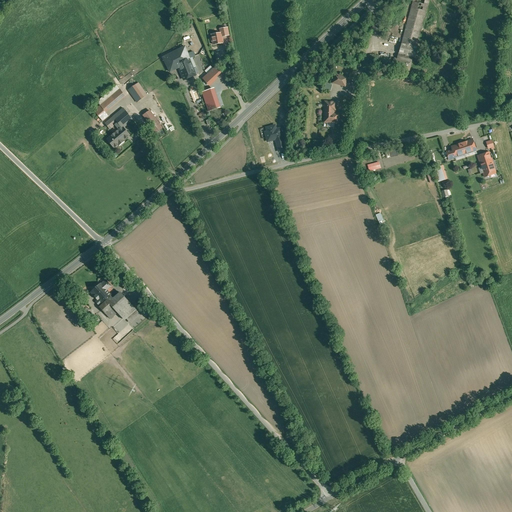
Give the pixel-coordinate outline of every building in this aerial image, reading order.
[(413,0),(402,44),(416,47),(417,43),(429,0),(413,0)] [(220,31),(220,34),(223,34),(223,39),(229,38),(228,30),(220,31)] [(220,34),(212,35),(213,46),(224,45),(223,39),(223,34),(220,34)] [(416,47),(402,44),(399,53),(413,57),(419,58),(421,49),(416,47)] [(185,46),(163,58),(170,72),(179,68),(178,64),(189,59),(190,58),(185,46)] [(413,57),(399,53),(397,59),(395,59),(394,63),(396,63),(395,69),(409,72),(411,63),(413,57)] [(189,59),(178,64),(179,68),(184,80),(196,75),(189,59)] [(216,67),(204,79),(209,84),(221,72),(216,67)] [(347,78),(336,75),(333,83),(345,86),(347,78)] [(147,95),(138,83),(128,90),(137,102),(147,95)] [(232,90),(227,85),(223,89),(228,94),(223,98),(226,101),(225,102),(227,104),(228,103),(230,106),(233,103),(237,100),(240,97),(232,90)] [(214,87),(200,91),(202,97),(216,93),(214,87)] [(120,89),(100,106),(104,110),(123,94),(120,89)] [(336,102),(325,102),(325,122),(339,123),(339,114),(334,114),(334,111),(336,108),(336,102)] [(104,110),(100,106),(94,111),(103,121),(109,116),(104,110)] [(123,108),(105,123),(110,129),(118,123),(115,119),(125,110),(123,108)] [(125,110),(115,119),(118,123),(122,128),(108,139),(115,148),(118,145),(119,145),(118,144),(123,140),(124,141),(124,140),(139,127),(126,110),(125,110)] [(162,128),(150,111),(144,116),(155,132),(162,128)] [(275,126),(267,128),(270,138),(276,137),(278,136),(275,126)] [(487,150),(490,149),(490,150),(494,149),(491,140),(485,142),(487,150)] [(458,145),(452,147),(453,150),(455,157),(456,157),(476,150),(473,141),(467,143),(467,142),(458,145)] [(453,150),(447,152),(449,160),(456,158),(456,157),(455,157),(453,150)] [(489,152),(478,156),(485,177),(496,173),(489,152)] [(367,165),(369,172),(380,169),(379,162),(367,165)] [(436,182),(446,180),(443,166),(433,168),(436,182)] [(430,183),(434,182),(429,171),(426,173),(430,183)] [(441,191),(443,198),(451,195),(449,189),(441,191)] [(106,280),(102,284),(101,284),(91,292),(98,300),(96,302),(99,305),(102,303),(101,303),(104,301),(111,295),(107,290),(111,286),(106,280)] [(136,309),(121,293),(114,299),(111,295),(104,301),(106,303),(100,307),(111,319),(118,312),(125,320),(136,309)] [(94,316),(90,311),(86,315),(90,320),(94,316)] [(21,405),(15,408),(19,415),(25,413),(21,405)]
